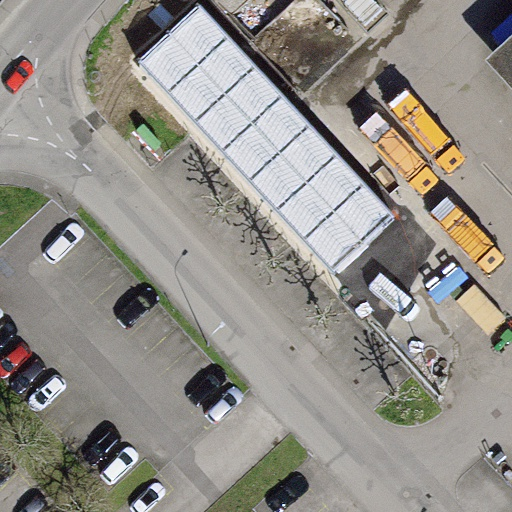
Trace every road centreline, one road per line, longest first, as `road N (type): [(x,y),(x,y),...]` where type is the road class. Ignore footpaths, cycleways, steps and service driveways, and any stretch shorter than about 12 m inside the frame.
road 1 (residential): [(0,86),(80,160),(408,511)]
road 2 (unknown): [(180,511),(303,399)]
